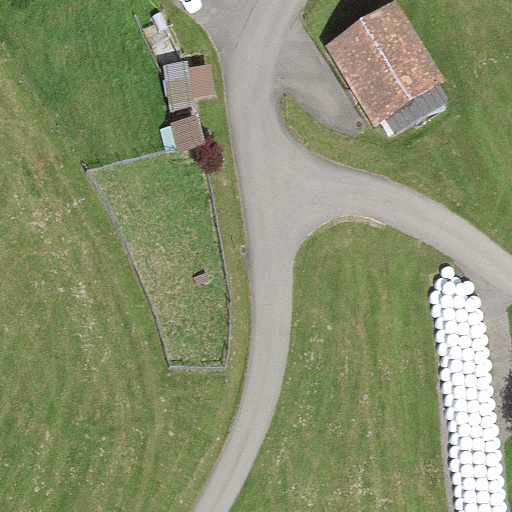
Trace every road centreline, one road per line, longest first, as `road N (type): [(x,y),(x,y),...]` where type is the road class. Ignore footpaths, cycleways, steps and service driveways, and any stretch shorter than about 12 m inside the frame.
road 1 (track): [(278,221),(272,349),(253,442),(212,511)]
road 2 (track): [(511,283),(405,212),(312,188),(278,221)]
road 3 (track): [(278,221),(257,118),(266,44),(294,0)]
